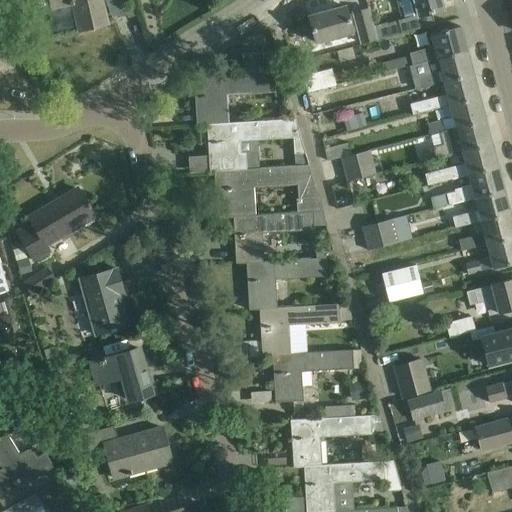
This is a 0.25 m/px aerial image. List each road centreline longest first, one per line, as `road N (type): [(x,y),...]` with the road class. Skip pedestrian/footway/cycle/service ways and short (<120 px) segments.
road 1 (track): [(415,511),(269,4)]
road 2 (residential): [(240,511),(123,94)]
road 3 (residential): [(123,94),(276,0)]
road 4 (residential): [(0,130),(59,128),(123,94)]
